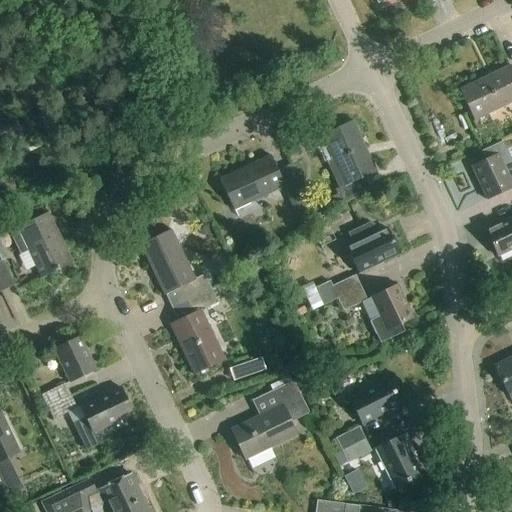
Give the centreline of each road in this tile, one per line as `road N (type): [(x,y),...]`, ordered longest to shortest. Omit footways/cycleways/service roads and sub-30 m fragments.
road 1 (residential): [(104,290),(111,223),(139,180),(183,150),(370,69)]
road 2 (residential): [(457,321),(447,235),(370,69)]
road 3 (residential): [(208,511),(104,290)]
road 4 (residential): [(462,511),(469,419),(457,321)]
road 5 (residential): [(370,69),(511,1)]
